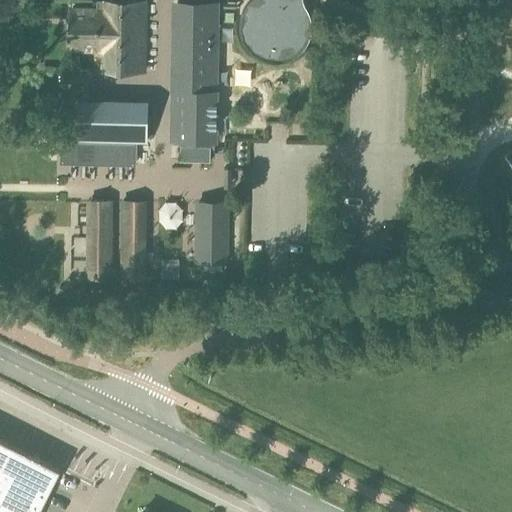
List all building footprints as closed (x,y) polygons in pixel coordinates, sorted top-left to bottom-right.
[(73,7),(72,50),(91,51),(97,51),(96,69),(96,70),(145,72),(147,1),(105,0),(97,0),(98,7),(73,7)] [(171,88),(170,141),(184,141),(184,146),(182,146),(182,160),(182,162),(211,162),(212,147),(209,147),(209,142),(217,142),(219,1),(174,0),(172,88),(171,88)] [(251,0),(246,7),(242,15),(240,25),(241,34),(245,42),(251,50),(256,55),(265,59),(273,60),(281,60),(289,57),(296,54),(302,48),(306,42),(309,34),(311,25),(310,15),(307,8),(303,1),(302,0),(251,0)] [(62,121),(61,162),(135,164),(136,140),(145,140),(146,106),(79,104),(79,121),(62,121)] [(111,277),(112,201),(92,200),(91,277),(111,277)] [(144,278),(144,201),(124,201),(123,278),(144,278)] [(228,202),(199,202),(199,262),(227,262),(228,202)] [(0,511),(39,511),(61,469),(0,439),(0,511)]
